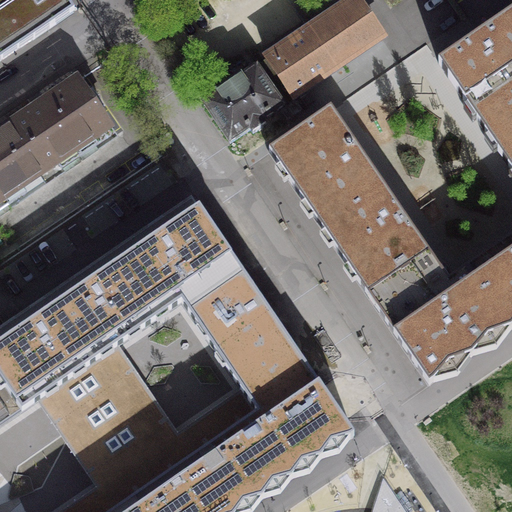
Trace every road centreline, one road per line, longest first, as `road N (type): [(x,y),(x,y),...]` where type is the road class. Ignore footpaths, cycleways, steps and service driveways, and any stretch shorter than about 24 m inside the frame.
road 1 (residential): [(452,511),(118,10)]
road 2 (residential): [(0,90),(118,10)]
